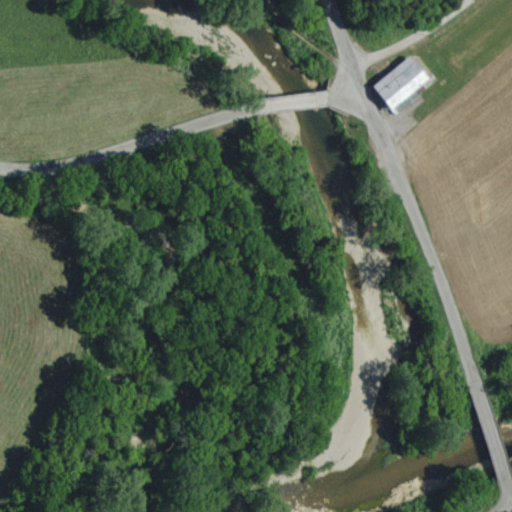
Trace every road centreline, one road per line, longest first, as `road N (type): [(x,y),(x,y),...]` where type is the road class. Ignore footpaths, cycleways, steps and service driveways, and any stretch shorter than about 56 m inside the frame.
road 1 (residential): [(474,383),(361,81)]
road 2 (residential): [(0,167),(77,166),(256,108)]
road 3 (residential): [(361,81),(480,0)]
